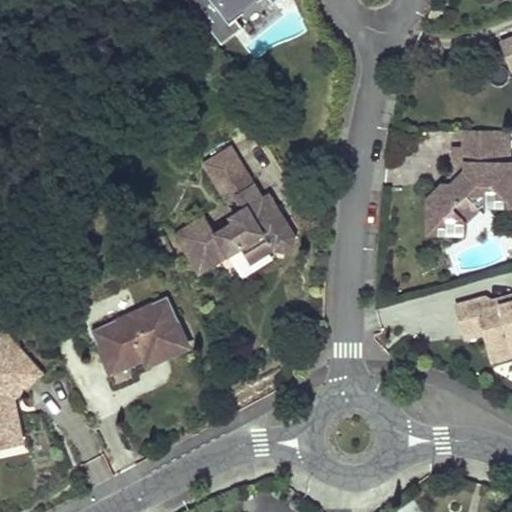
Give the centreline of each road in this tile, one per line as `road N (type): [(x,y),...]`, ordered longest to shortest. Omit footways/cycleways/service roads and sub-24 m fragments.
road 1 (residential): [(347,394),(350,239),(371,24)]
road 2 (unclassified): [(107,511),(235,448),(311,444)]
road 3 (unclassified): [(391,445),(465,440),(511,454)]
